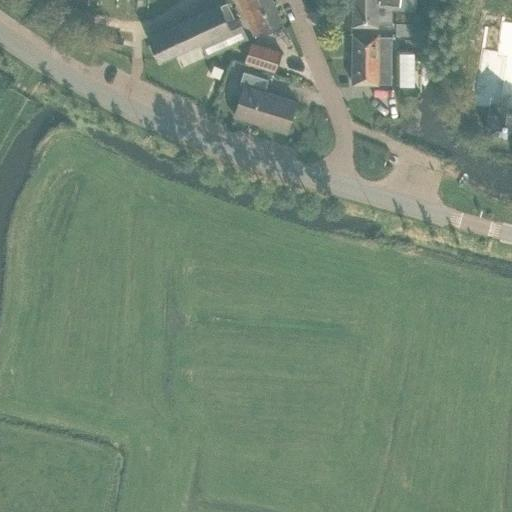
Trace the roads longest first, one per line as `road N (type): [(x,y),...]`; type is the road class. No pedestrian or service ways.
road 1 (tertiary): [(335,185),(178,131),(0,33)]
road 2 (unclassified): [(335,185),(344,134),(290,0)]
road 3 (tertiary): [(511,234),(335,185)]
